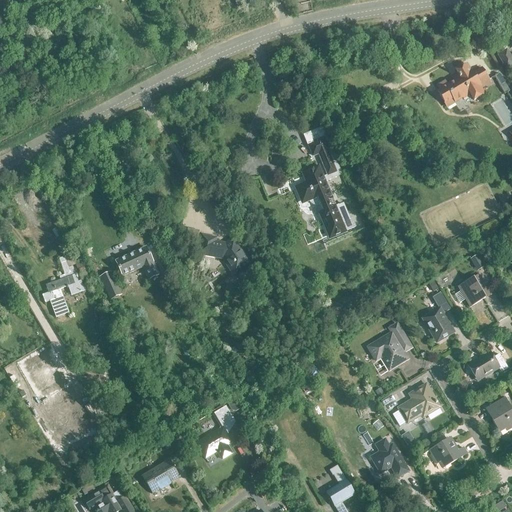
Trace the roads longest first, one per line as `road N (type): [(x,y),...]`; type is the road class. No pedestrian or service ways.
road 1 (residential): [(0,169),(230,51),(316,23),(457,0)]
road 2 (residential): [(503,480),(436,370),(511,325)]
road 3 (unknown): [(260,40),(268,102),(248,154),(269,194)]
road 4 (unknown): [(143,94),(223,229)]
